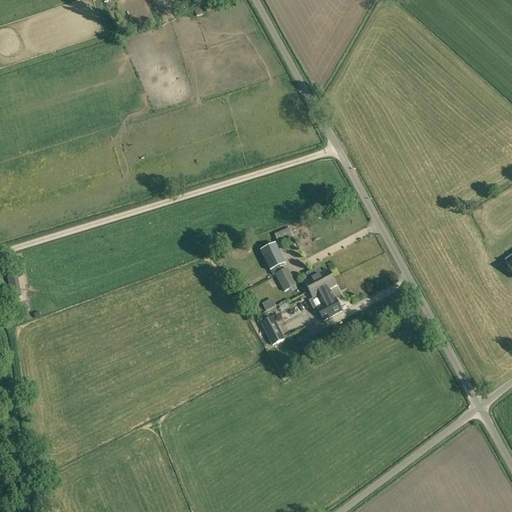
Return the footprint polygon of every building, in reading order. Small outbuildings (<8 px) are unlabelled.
[(122,12),(120,0),(111,0),(112,12),(122,12)] [(278,243),(292,237),(288,228),(274,234),(278,243)] [(270,272),(286,264),(276,243),(260,251),(270,272)] [(275,275),(276,277),(284,292),(297,286),(288,268),(275,275)] [(304,281),(309,291),(326,283),(326,281),(333,278),(329,270),(322,273),(320,268),(307,275),(309,279),(304,281)] [(18,275),(8,277),(9,285),(20,283),(18,275)] [(326,283),(309,291),(314,300),(319,297),(323,305),(317,308),(324,321),(342,311),(335,298),(335,299),(330,289),(337,286),(333,278),(326,281),(326,283)] [(272,300),(263,305),(267,311),(276,306),(272,300)] [(283,322),(290,333),(306,324),(299,313),(283,322)] [(284,338),(272,317),(260,323),(272,344),(284,338)]
